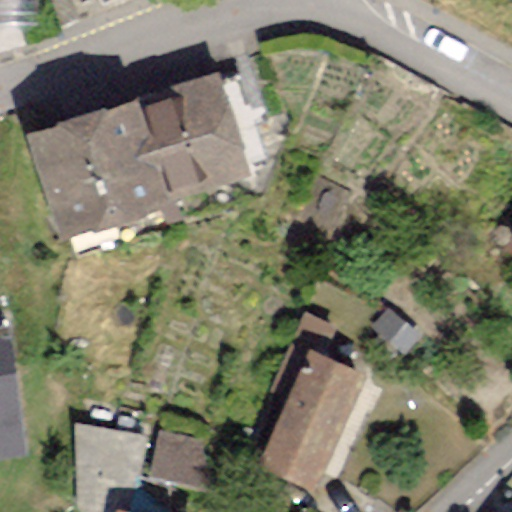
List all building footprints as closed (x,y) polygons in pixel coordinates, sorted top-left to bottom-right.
[(238,69),(128,103),(158,191),(268,154),(238,69)] [(112,244),(109,234),(103,214),(159,195),(158,191),(128,103),(41,131),(75,241),(79,254),(112,244)] [(332,336),(340,307),(305,297),(298,326),(332,336)] [(0,449),(28,446),(11,321),(0,322),(0,449)] [(320,349),(276,458),(319,476),(363,367),(320,349)] [(193,466),(197,425),(159,420),(154,461),(193,466)] [(76,430),(81,486),(85,506),(113,508),(132,510),(141,454),(144,434),(113,430),(80,426),(76,430)]
